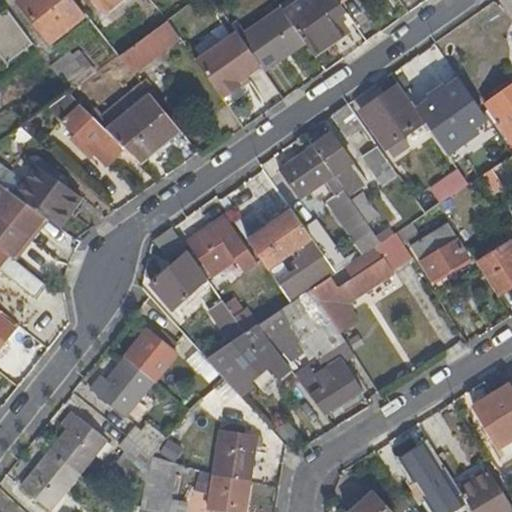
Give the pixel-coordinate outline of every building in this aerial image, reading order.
[(50,42),(85,14),(73,0),(19,0),(18,1),(50,42)] [(99,0),(106,8),(116,0),(99,0)] [(334,11),(341,5),(337,0),(301,0),(284,12),(313,53),(347,29),(334,11)] [(33,43),(5,5),(0,8),(0,49),(9,61),(33,43)] [(258,72),(297,48),(269,10),(232,32),(258,72)] [(146,62),(179,38),(166,21),(118,56),(132,73),(146,62)] [(232,32),(190,63),(219,102),(241,86),(239,82),(246,77),(258,72),(232,32)] [(68,53),(50,67),(69,92),(88,78),(68,53)] [(249,81),(246,77),(239,82),(241,86),(249,81)] [(458,80),(415,109),(424,122),(447,155),(478,134),(473,127),(484,119),(458,80)] [(380,81),(352,100),(359,110),(387,92),(380,81)] [(406,134),(424,122),(415,109),(413,103),(410,106),(397,88),(363,112),(394,156),(412,144),(406,134)] [(511,98),(507,91),(488,104),(511,138),(511,98)] [(105,163),(122,146),(107,131),(69,92),(54,103),(48,108),(105,163)] [(150,95),(107,131),(122,146),(141,165),(180,131),(160,107),(150,95)] [(349,139),(365,128),(348,103),(332,114),(349,139)] [(331,133),(313,146),(347,195),(366,182),(331,133)] [(313,146),(282,169),(302,197),(322,183),(361,238),(372,231),(367,223),(350,199),(347,195),(313,146)] [(384,185),(398,175),(378,147),(365,156),(384,185)] [(45,217),(58,226),(80,197),(36,164),(24,180),(0,161),(0,183),(1,184),(14,194),(45,217)] [(440,185),(449,198),(469,184),(460,172),(440,185)] [(0,184),(0,215),(28,237),(45,217),(14,194),(1,184),(0,184)] [(452,215),(484,193),(478,184),(469,190),(467,188),(444,204),(452,215)] [(361,192),(350,199),(367,223),(377,216),(361,192)] [(292,211),(248,241),(267,269),(296,249),(303,257),(294,263),(299,270),(278,285),(291,303),(312,289),(336,273),(300,221),(292,211)] [(315,211),(300,221),(336,273),(350,264),(315,211)] [(0,247),(12,257),(28,237),(0,215),(0,247)] [(262,270),(227,219),(190,245),(204,265),(227,249),(248,280),(262,270)] [(423,237),(412,222),(396,233),(406,248),(410,245),(423,237)] [(423,237),(410,245),(432,280),(469,257),(457,238),(453,240),(443,224),(423,237)] [(186,247),(172,227),(156,238),(170,258),(174,264),(152,285),(175,309),(199,284),(207,277),(186,247)] [(385,231),(377,237),(381,243),(389,238),(385,231)] [(375,247),(392,273),(414,260),(406,248),(396,233),(389,238),(381,243),(375,247)] [(511,243),(511,241),(478,262),(498,295),(511,286),(511,243)] [(12,257),(0,247),(0,269),(36,299),(47,285),(12,257)] [(393,275),(392,273),(375,247),(361,257),(350,264),(336,273),(312,289),(341,334),(361,321),(350,304),(393,275)] [(309,342),(320,359),(346,342),(341,334),(312,289),(291,303),(263,322),(260,324),(258,325),(284,359),(309,342)] [(235,297),(225,303),(245,333),(258,325),(260,324),(247,306),(244,309),(235,297)] [(210,309),(233,341),(246,333),(245,333),(225,303),(223,300),(210,309)] [(0,349),(17,328),(16,328),(0,315),(0,313),(3,310),(0,307),(0,349)] [(0,313),(0,315),(16,328),(20,323),(3,310),(0,313)] [(284,359),(258,325),(245,333),(246,333),(233,341),(222,349),(213,355),(206,359),(224,378),(239,394),(239,395),(241,397),(257,384),(253,380),(270,366),(279,378),(291,369),(284,359)] [(125,359),(154,380),(176,353),(171,350),(176,343),(161,331),(156,337),(148,331),(125,359)] [(346,342),(320,359),(326,368),(352,351),(346,342)] [(187,358),(208,380),(214,387),(224,378),(206,359),(197,349),(187,358)] [(154,380),(125,359),(125,360),(107,381),(102,378),(92,390),(125,416),(154,380)] [(310,369),(298,377),(325,412),(362,388),(343,359),(317,377),(310,369)] [(195,392),(201,399),(204,397),(214,387),(208,380),(195,392)] [(507,458),(511,454),(511,390),(509,385),(502,389),(500,385),(479,397),(482,402),(475,406),(507,458)] [(72,426),(49,453),(77,475),(106,439),(73,413),(66,421),(72,426)] [(222,423),(221,429),(244,433),(245,426),(222,423)] [(221,429),(214,474),(250,479),(255,444),(263,445),(264,435),(244,433),(221,429)] [(150,437),(160,445),(166,438),(157,430),(150,437)] [(143,431),(134,441),(152,455),(160,445),(150,437),(143,431)] [(116,466),(144,490),(152,455),(134,441),(134,442),(126,451),(128,453),(116,466)] [(434,511),(441,511),(464,497),(459,489),(431,445),(404,463),(434,511)] [(49,509),(77,475),(49,453),(49,454),(21,487),(49,509)] [(173,498),(179,465),(152,455),(144,490),(140,510),(148,511),(187,511),(189,501),(173,498)] [(511,511),(511,507),(488,471),(459,489),(464,497),(473,511),(511,511)] [(213,481),(213,477),(201,473),(195,494),(208,497),(213,481)] [(213,477),(213,481),(209,509),(230,511),(244,511),(249,483),(250,479),(214,474),(213,477)] [(391,511),(372,491),(349,511),(391,511)]
